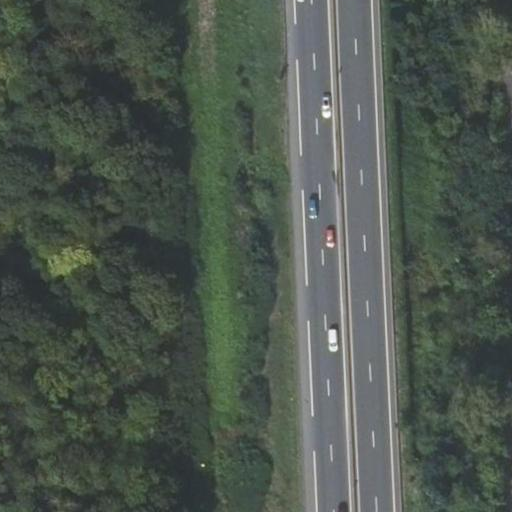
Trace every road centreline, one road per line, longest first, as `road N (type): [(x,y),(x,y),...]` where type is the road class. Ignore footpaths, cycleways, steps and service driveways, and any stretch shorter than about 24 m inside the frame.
road 1 (track): [(232,0),(263,511)]
road 2 (trunk): [(376,511),(353,0)]
road 3 (trunk): [(312,0),(334,511)]
